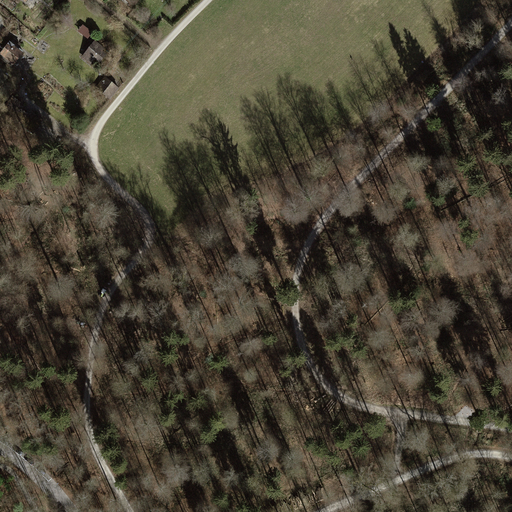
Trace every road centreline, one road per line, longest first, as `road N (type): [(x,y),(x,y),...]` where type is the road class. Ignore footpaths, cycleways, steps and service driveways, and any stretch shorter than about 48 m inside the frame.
road 1 (track): [(511,23),(310,233),(296,268),(293,316),(311,367),(343,399),(511,429)]
road 2 (track): [(207,0),(102,120),(91,148),(96,166),(141,209),(150,232),(101,310),(87,391),(97,456),(129,511)]
road 3 (track): [(321,511),(458,456),(511,456)]
